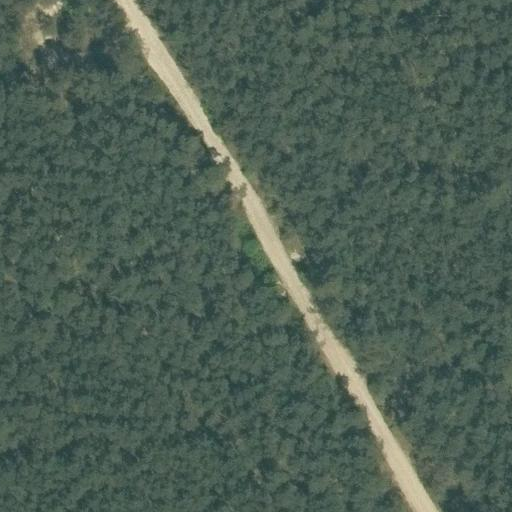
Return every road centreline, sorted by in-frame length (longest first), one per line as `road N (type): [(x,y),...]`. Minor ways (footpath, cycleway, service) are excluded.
road 1 (track): [(425,511),(123,0)]
road 2 (track): [(511,377),(301,296),(0,223)]
